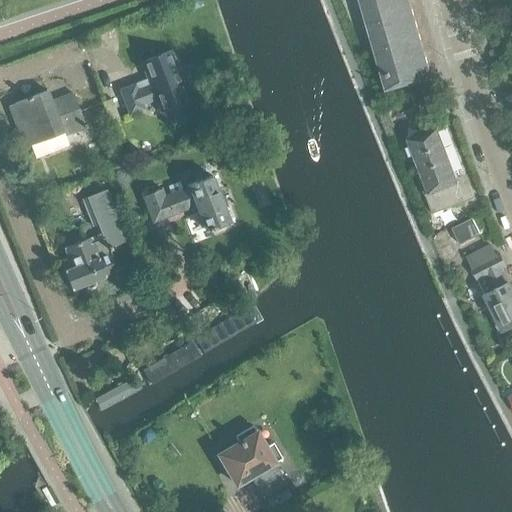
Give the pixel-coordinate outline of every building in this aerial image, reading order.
[(419,73),(430,70),(410,0),(360,0),(386,91),(421,81),(419,73)] [(134,85),(120,90),(130,113),(144,107),(141,102),(155,97),(160,108),(169,104),(177,123),(194,116),(187,99),(190,98),(170,51),(141,63),(149,84),(136,89),(134,85)] [(52,102),(48,92),(10,107),(21,137),(27,135),(30,144),(70,129),(72,133),(86,127),(73,93),(52,102)] [(109,99),(102,102),(110,121),(117,118),(109,99)] [(416,170),(433,213),(469,199),(441,128),(437,130),(436,128),(438,128),(438,127),(408,139),(420,169),(416,170)] [(112,152),(109,159),(112,166),(124,162),(119,150),(112,152)] [(43,194),(50,191),(44,176),(41,177),(44,183),(40,185),(43,194)] [(160,189),(142,196),(152,222),(171,214),(170,212),(187,206),(189,212),(197,209),(206,231),(230,222),(211,176),(203,179),(196,182),(187,185),(187,186),(183,188),(172,193),(163,196),(160,189)] [(180,181),(169,185),(172,193),(183,188),(180,181)] [(124,242),(105,191),(82,201),(91,225),(98,223),(104,237),(92,242),(90,237),(64,248),(72,267),(64,270),(72,289),(118,270),(109,248),(124,242)] [(452,228),(460,244),(481,234),(473,218),(452,228)] [(511,325),(511,285),(510,282),(508,283),(500,268),(506,266),(499,253),(497,254),(491,243),(467,255),(497,317),(494,319),(500,331),(511,325)] [(242,309),(251,304),(238,281),(230,285),(242,309)] [(231,302),(220,309),(225,316),(235,310),(231,302)] [(204,354),(255,325),(246,308),(194,338),(204,354)] [(149,385),(199,357),(191,342),(141,370),(149,385)] [(101,412),(140,390),(134,378),(94,399),(101,412)] [(266,447),(253,425),(236,435),(240,442),(219,454),(236,484),(248,477),(261,499),(287,483),(274,462),(282,457),(273,442),(266,447)]
